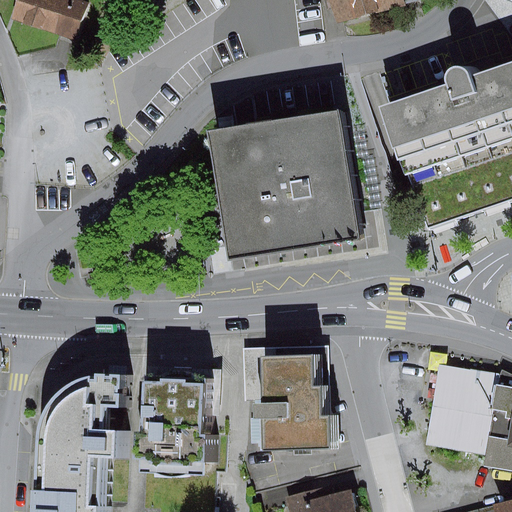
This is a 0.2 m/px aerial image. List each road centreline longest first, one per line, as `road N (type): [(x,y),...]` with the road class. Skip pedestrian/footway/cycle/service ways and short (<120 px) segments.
road 1 (residential): [(28,262),(111,197),(230,83),(400,41),(428,29),(454,0)]
road 2 (primary): [(362,303),(163,316),(23,314)]
road 3 (residential): [(0,38),(15,86),(28,262)]
road 4 (residential): [(362,303),(369,396),(401,511)]
